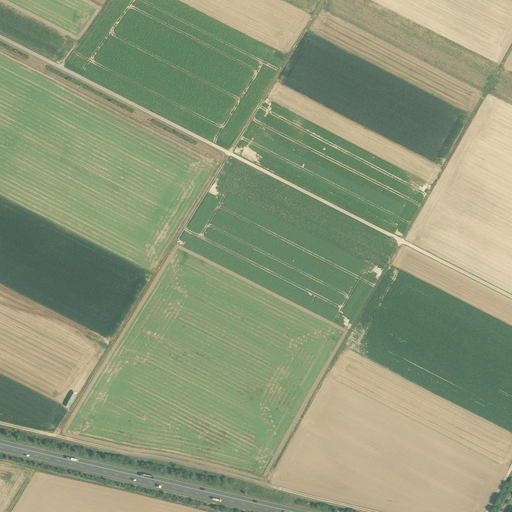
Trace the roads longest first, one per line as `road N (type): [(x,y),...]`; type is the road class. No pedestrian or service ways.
road 1 (track): [(0,38),(511,299)]
road 2 (track): [(57,437),(325,0)]
road 3 (track): [(511,46),(265,483)]
road 4 (trunk): [(0,445),(285,511)]
road 5 (track): [(57,437),(265,483)]
